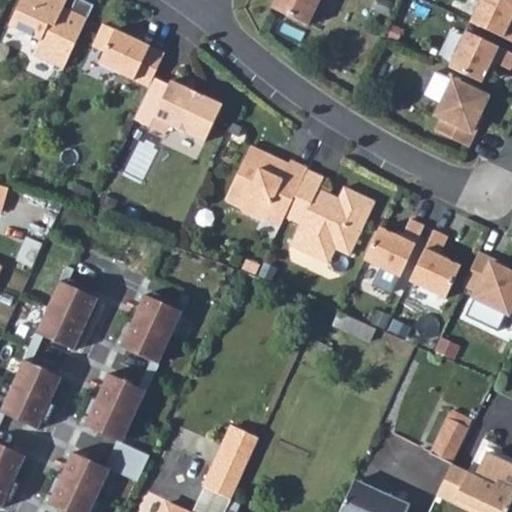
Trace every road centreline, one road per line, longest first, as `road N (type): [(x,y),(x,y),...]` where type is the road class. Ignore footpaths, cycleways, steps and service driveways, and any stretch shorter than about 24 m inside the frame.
road 1 (residential): [(511,154),(490,197),(443,185),(250,62),(204,20)]
road 2 (residential): [(123,285),(23,511)]
